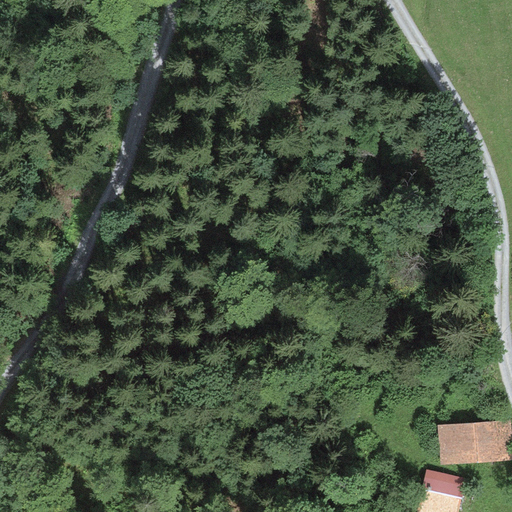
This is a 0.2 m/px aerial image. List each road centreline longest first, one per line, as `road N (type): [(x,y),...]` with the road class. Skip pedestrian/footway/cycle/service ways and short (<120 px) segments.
road 1 (track): [(0,383),(49,319),(126,163),(174,0)]
road 2 (track): [(393,0),(476,147),(492,194),(511,385)]
